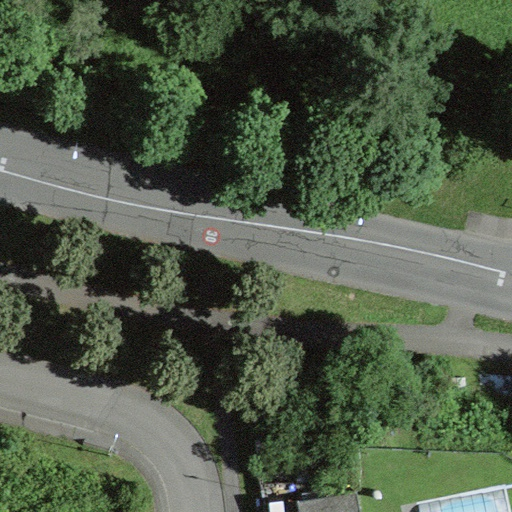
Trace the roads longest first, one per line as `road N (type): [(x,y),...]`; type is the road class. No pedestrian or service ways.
road 1 (residential): [(0,169),(511,273)]
road 2 (residential): [(0,374),(141,418),(179,460),(191,511)]
